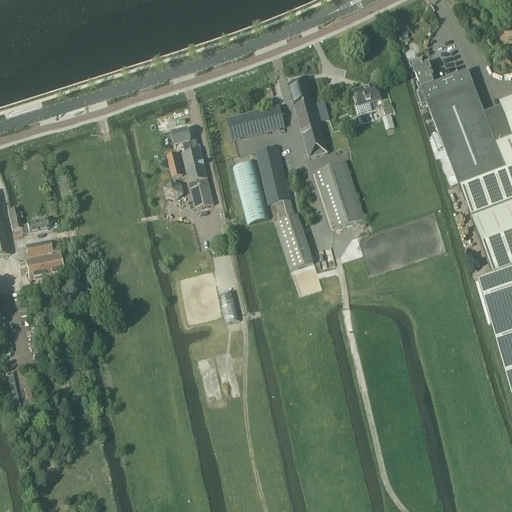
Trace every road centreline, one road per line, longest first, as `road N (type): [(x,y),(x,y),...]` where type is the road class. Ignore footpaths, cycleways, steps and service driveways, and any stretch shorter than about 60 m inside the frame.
road 1 (secondary): [(0,128),(269,39),(360,0)]
road 2 (track): [(404,511),(382,475),(338,267)]
